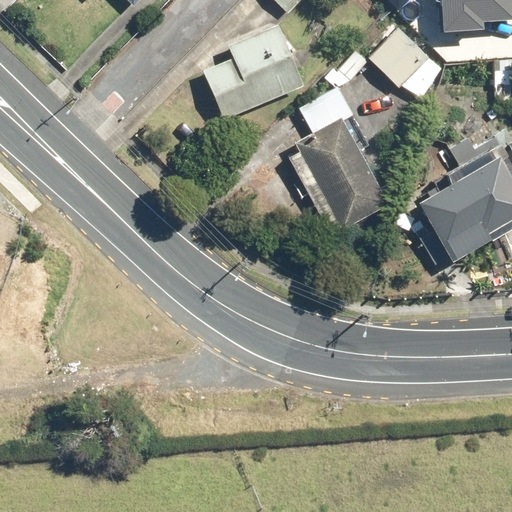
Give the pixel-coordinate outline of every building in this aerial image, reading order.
[(273,0),(286,13),(299,0),(273,0)] [(511,0),(441,0),(443,26),(477,23),(477,14),(511,11),(511,0)] [(303,85),(277,21),(225,42),(232,58),(203,70),(222,118),(259,103),(303,85)] [(431,55),(398,25),(368,57),(401,87),(431,55)] [(355,49),(327,74),(339,87),(366,62),(355,49)] [(511,68),(493,68),(492,96),(511,96),(511,68)] [(309,131),(292,140),(298,151),(290,156),(330,229),(338,225),(340,228),(388,202),(343,118),(351,113),(336,85),(296,107),(309,131)] [(439,235),(453,260),(492,237),(486,227),(511,211),(511,171),(501,152),(418,200),(439,235)]
